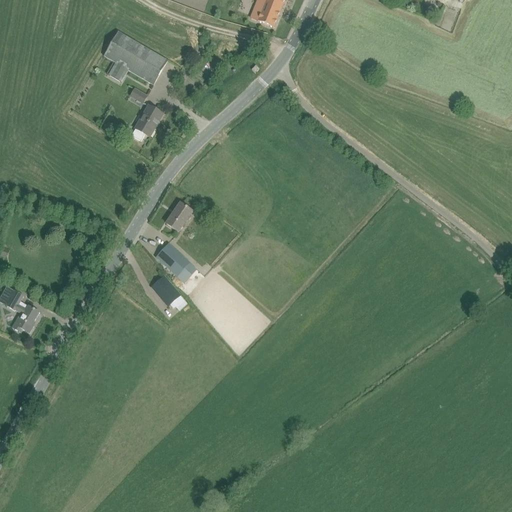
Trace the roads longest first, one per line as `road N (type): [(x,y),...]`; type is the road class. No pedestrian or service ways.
road 1 (tertiary): [(0,459),(164,180),(279,63)]
road 2 (unclassified): [(511,280),(472,235),(303,104),(279,63)]
